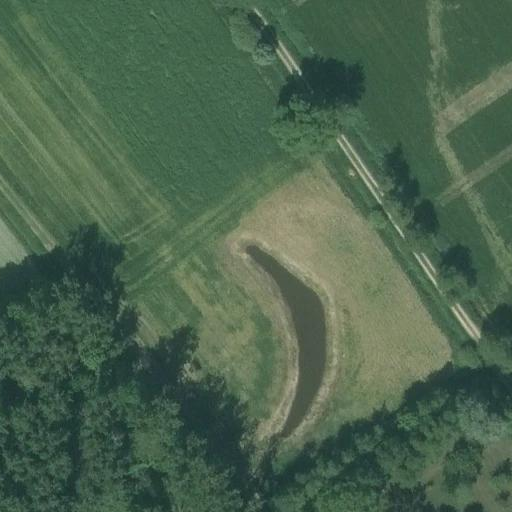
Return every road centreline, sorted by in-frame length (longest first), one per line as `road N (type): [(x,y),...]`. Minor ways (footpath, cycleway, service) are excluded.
road 1 (track): [(250,0),(511,379)]
road 2 (track): [(256,511),(0,171)]
